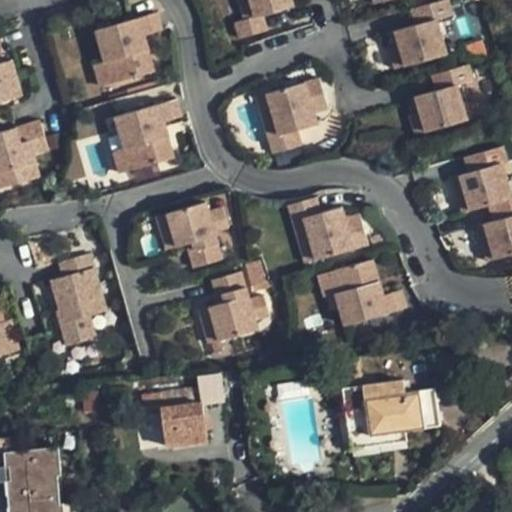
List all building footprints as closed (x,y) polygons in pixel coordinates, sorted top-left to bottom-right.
[(222,0),(228,19),(218,22),(222,38),(253,29),(248,13),(281,4),(280,0),(222,0)] [(436,0),(426,0),(399,7),(402,22),(427,16),(440,13),(436,0)] [(98,32),(104,52),(109,68),(94,71),(101,92),(115,88),(157,75),(146,40),(163,34),(157,15),(98,32)] [(402,22),(387,26),(397,65),(436,55),(427,16),(402,22)] [(387,26),(376,29),(385,68),(397,65),(387,26)] [(109,68),(104,52),(90,57),(94,71),(109,68)] [(0,108),(25,100),(14,64),(0,68),(0,108)] [(421,76),(424,91),(448,85),(460,82),(457,67),(421,76)] [(306,75),(293,79),(302,109),(315,105),(306,75)] [(293,79),(241,94),(258,152),(288,143),(284,129),(306,122),(302,109),(293,79)] [(424,91),(411,94),(419,131),(457,123),(448,85),(424,91)] [(411,94),(398,96),(407,134),(419,131),(411,94)] [(184,117),(179,102),(119,120),(124,135),(129,151),(113,156),(120,177),(180,160),(169,121),(184,117)] [(40,126),(0,137),(0,175),(7,173),(13,192),(43,183),(36,159),(49,155),(40,126)] [(124,135),(108,140),(113,156),(129,151),(124,135)] [(493,150),(454,160),(458,174),(490,167),(496,165),(493,150)] [(458,174),(443,178),(447,193),(459,191),(463,211),(480,207),(499,203),(490,167),(458,174)] [(7,173),(0,175),(0,193),(1,195),(13,192),(7,173)] [(452,214),(463,211),(459,191),(447,193),(452,214)] [(305,192),(273,200),(278,218),(291,214),(303,256),(343,245),(334,214),(331,200),(309,206),(305,192)] [(511,200),(499,203),(480,207),(483,220),(511,213),(511,200)] [(209,206),(170,217),(175,235),(164,239),(168,253),(189,247),(195,271),(225,262),(218,238),(232,235),(226,213),(212,217),(209,206)] [(350,210),(334,214),(343,245),(358,241),(350,210)] [(511,213),(483,220),(466,224),(470,242),(482,239),(487,261),(511,255),(511,213)] [(291,214),(278,218),(289,259),(303,256),(291,214)] [(170,217),(159,220),(164,239),(175,235),(170,217)] [(482,239),(470,242),(475,264),(487,261),(482,239)] [(91,256),(61,264),(66,283),(73,310),(61,313),(58,314),(67,348),(95,341),(89,322),(107,317),(91,256)] [(362,256),(316,270),(327,307),(332,324),(395,305),(390,288),(373,293),(362,256)] [(316,270),(302,274),(313,311),(327,307),(316,270)] [(243,274),(214,283),(221,306),(200,311),(205,328),(217,325),(222,344),(260,334),(257,323),(270,319),(263,294),(250,298),(243,274)] [(66,283),(54,286),(61,313),(73,310),(66,283)] [(0,362),(26,355),(16,325),(8,328),(0,302),(0,362)] [(217,325),(205,328),(210,347),(222,344),(217,325)] [(203,371),(203,401),(226,401),(226,371),(203,371)] [(367,405),(357,406),(361,433),(408,427),(441,421),(436,384),(406,388),(404,377),(365,383),(367,405)] [(204,428),(200,401),(163,406),(160,393),(130,397),(131,403),(137,448),(142,448),(167,445),(169,446),(205,442),(204,428)] [(361,433),(357,406),(347,407),(353,445),(409,437),(408,427),(361,433)] [(66,463),(70,463),(69,434),(16,436),(16,461),(18,511),(72,511),(71,487),(66,486),(66,463)] [(18,511),(16,461),(16,436),(9,437),(9,451),(2,451),(2,470),(9,469),(10,492),(2,492),(3,509),(11,509),(11,511),(18,511)]
